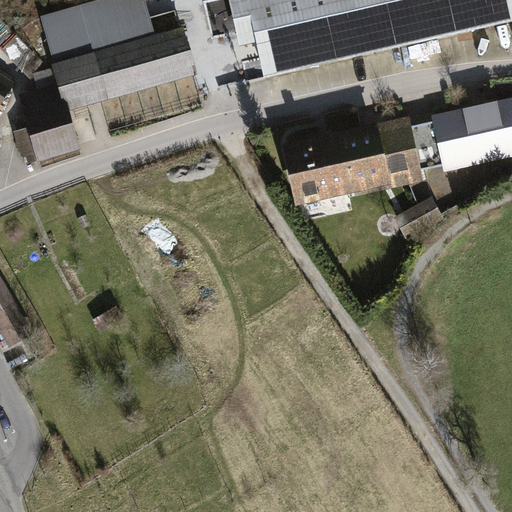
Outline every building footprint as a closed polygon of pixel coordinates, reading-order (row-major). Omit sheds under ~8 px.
[(144,0),(100,0),(41,17),(55,64),(154,35),(144,0)] [(511,0),(230,0),(240,47),(258,43),(264,79),(511,22),(511,0)] [(42,60),(0,20),(0,47),(35,82),(37,91),(58,83),(54,68),(39,71),(42,60)] [(55,64),(52,65),(54,68),(58,83),(37,91),(19,97),(27,129),(15,133),(22,157),(25,156),(28,165),(37,160),(38,163),(81,149),(71,111),(197,76),(184,27),(154,35),(55,64)] [(0,97),(11,82),(0,73),(0,97)] [(145,113),(136,115),(138,122),(203,105),(196,77),(140,92),(145,113)] [(486,103),(451,112),(462,158),(495,152),(486,103)] [(379,123),(283,145),(296,206),(355,193),(356,196),(424,181),(412,122),(381,129),(379,123)] [(421,159),(439,157),(435,124),(417,126),(421,159)] [(431,199),(397,220),(407,237),(442,217),(431,199)] [(14,300),(0,275),(0,331),(10,348),(22,341),(34,334),(23,314),(14,300)] [(115,307),(92,320),(99,333),(121,320),(115,307)] [(37,355),(30,343),(24,346),(30,359),(37,355)]
